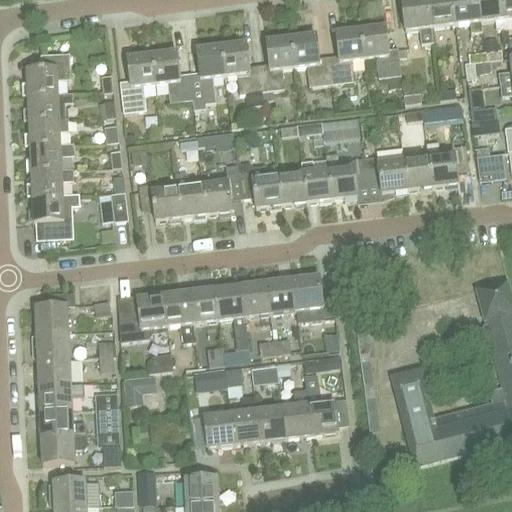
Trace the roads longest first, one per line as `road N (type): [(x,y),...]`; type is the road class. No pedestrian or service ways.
road 1 (residential): [(2,280),(287,254),(318,234),(495,213),(511,219)]
road 2 (residential): [(250,511),(250,503),(372,485)]
road 3 (residential): [(14,511),(3,472),(0,385)]
